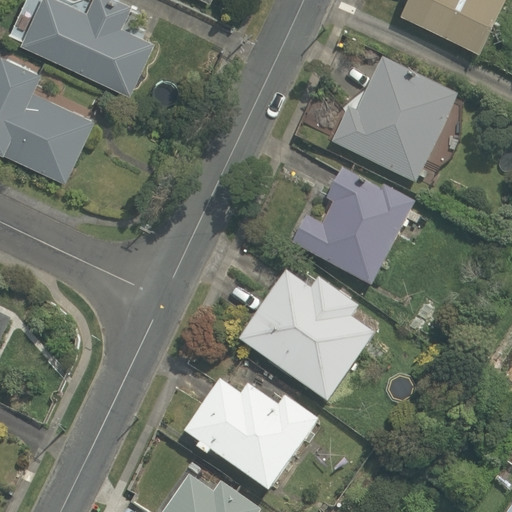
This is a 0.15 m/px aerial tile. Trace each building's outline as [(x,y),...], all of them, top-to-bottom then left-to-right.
[(43,0),(24,44),(133,94),(159,37),(130,24),(137,10),(114,0),(92,0),(89,9),(69,0),(43,0)] [(407,0),(402,14),(486,51),(507,0),(407,0)] [(0,151),(69,185),(87,145),(95,148),(110,117),(58,92),(63,81),(0,51),(0,151)] [(415,186),(426,163),(446,173),(463,137),(443,128),(459,95),(374,54),(330,145),(415,186)] [(324,222),(301,211),(286,240),(374,285),(418,200),(345,163),(323,205),(331,209),(324,222)] [(355,319),(365,304),(325,277),(315,291),(283,270),(237,339),(333,404),(379,335),(355,319)] [(0,344),(12,320),(0,314),(0,344)] [(326,422),(293,396),(285,407),(254,382),(244,395),(222,378),(182,430),(268,496),(326,422)] [(261,511),(203,466),(166,511),(261,511)] [(511,511),(511,499),(503,511),(511,511)]
